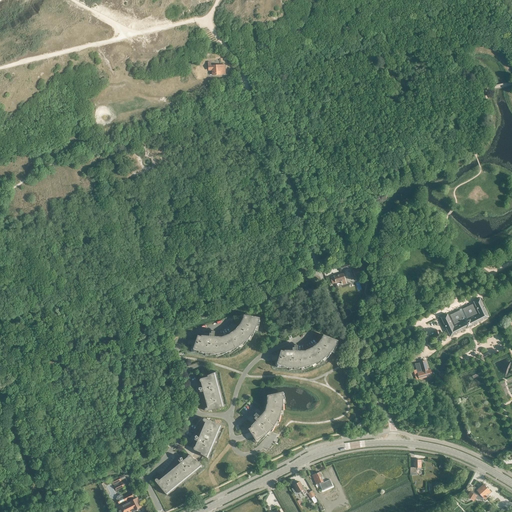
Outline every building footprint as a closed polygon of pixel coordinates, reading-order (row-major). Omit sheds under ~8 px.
[(222,68),(225,67),(225,64),(211,65),(211,64),(208,64),(209,70),(213,69),(213,75),(222,74),(222,68)] [(362,267),(353,271),(355,276),(364,273),(364,271),(362,267)] [(331,277),(332,284),(336,283),(345,280),(343,273),(334,276),(331,277)] [(447,314),(440,317),(450,336),(489,317),(480,298),(473,302),(480,315),(454,328),(447,314)] [(472,305),(463,309),(467,319),(477,314),(472,305)] [(460,311),(450,315),(454,325),(464,320),(460,311)] [(250,341),(251,340),(255,330),(258,331),(259,320),(253,319),(254,317),(245,316),(244,316),(243,318),(240,324),(235,330),(229,335),(221,338),(214,337),(214,331),(211,331),(211,333),(209,333),(209,337),(201,336),(201,337),(198,336),(193,349),(193,353),(204,353),(205,356),(216,354),(218,357),(228,352),(230,354),(238,347),(241,349),(247,340),(250,341)] [(322,338),(320,340),(318,343),(312,348),(305,351),(297,351),(297,345),(294,345),(294,348),(292,348),(292,351),(285,351),(284,352),(281,351),(277,364),(277,368),(289,368),(289,371),(300,368),(302,371),(312,365),(314,368),(322,360),(325,362),(331,352),(334,353),(338,342),(332,340),(333,339),(325,336),(323,335),(322,338)] [(425,361),(419,363),(420,363),(415,365),(419,379),(432,375),(430,369),(428,370),(425,361)] [(206,411),(224,406),(215,372),(216,372),(216,371),(207,376),(207,377),(201,378),(200,379),(199,379),(199,380),(199,381),(200,381),(200,382),(201,382),(202,388),(201,388),(198,388),(198,390),(199,390),(200,392),(203,391),(207,407),(205,408),(204,409),(204,410),(205,411),(206,411)] [(268,397),(267,404),(265,411),(260,417),(256,413),(255,413),(253,415),(255,417),(254,418),(256,421),(251,426),(252,427),(249,429),(255,438),(253,440),(258,444),(259,443),(262,439),(266,434),(269,436),(274,426),(277,426),(280,415),(283,415),(283,404),(286,403),(283,392),(282,392),(267,396),(268,397)] [(203,421),(205,422),(198,437),(196,435),(194,437),(195,437),(194,440),(197,441),(195,446),(194,446),(194,447),(193,447),(193,448),(193,449),(194,449),(194,450),(201,453),(200,453),(200,454),(209,459),(208,458),(222,426),(205,418),(204,418),(203,418),(203,419),(202,420),(202,421),(203,421)] [(187,456),(187,457),(183,460),(182,460),(181,457),(180,458),(180,459),(178,460),(180,463),(159,480),(158,479),(157,479),(157,478),(156,478),(156,479),(155,479),(155,480),(155,481),(167,495),(202,466),(203,467),(203,466),(196,460),(195,461),(191,455),(190,455),(189,455),(188,455),(187,456)] [(410,468),(410,475),(413,475),(413,474),(417,473),(417,470),(421,470),(421,461),(420,461),(420,460),(419,460),(419,459),(415,459),(415,460),(414,460),(414,463),(413,463),(413,466),(414,466),(414,467),(410,468)] [(319,472),(312,475),(316,484),(323,481),(319,472)] [(294,492),(297,491),(298,493),(302,491),(304,494),(307,493),(305,489),(303,486),(302,487),(299,482),(293,485),(295,487),(292,489),(294,492)] [(474,486),(471,491),(467,496),(473,500),(476,495),(478,496),(481,494),(485,498),(489,494),(488,493),(491,491),(485,484),(479,489),(474,486)] [(131,493),(117,500),(119,504),(119,503),(121,506),(117,508),(119,511),(130,511),(141,507),(139,503),(140,502),(137,498),(134,500),(132,497),(133,497),(131,493)]
